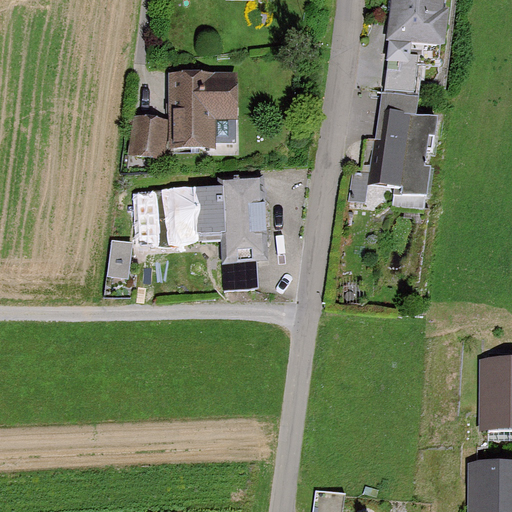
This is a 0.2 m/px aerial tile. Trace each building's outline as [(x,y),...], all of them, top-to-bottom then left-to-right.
[(412,45),(446,49),(450,12),(445,12),(446,0),(392,0),(387,42),(390,42),(412,45)] [(412,45),(390,42),(387,63),(410,65),(412,45)] [(410,65),(387,63),(384,90),(415,93),(418,66),(410,65)] [(239,122),(238,75),(170,75),(170,150),(216,150),(216,145),(237,145),(237,122),(239,122)] [(420,100),(382,96),(371,186),(395,190),(395,196),(428,200),(432,171),(426,171),(430,140),(437,141),(439,119),(418,117),(420,100)] [(129,157),(164,161),(168,121),(134,117),(129,157)] [(353,172),(349,203),(366,205),(369,174),(353,172)] [(224,189),(135,192),(138,251),(183,248),(182,244),(221,242),(223,266),(226,267),(227,292),(260,291),(258,264),(269,263),(265,177),(223,179),(224,189)] [(134,244),(112,242),(108,279),(130,281),(134,244)] [(511,361),(480,361),(479,433),(511,433),(511,361)] [(467,511),(511,511),(511,465),(468,465),(467,511)]
